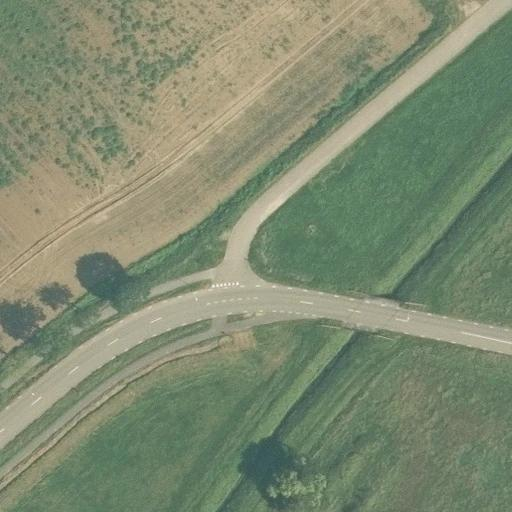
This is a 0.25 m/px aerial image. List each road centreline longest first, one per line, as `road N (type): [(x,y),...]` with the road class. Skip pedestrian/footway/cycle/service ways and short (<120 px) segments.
road 1 (unclassified): [(224,301),(250,219),(509,0)]
road 2 (tertiary): [(511,343),(306,305),(224,301)]
road 3 (tertiary): [(0,435),(101,348),(158,318),(224,301)]
